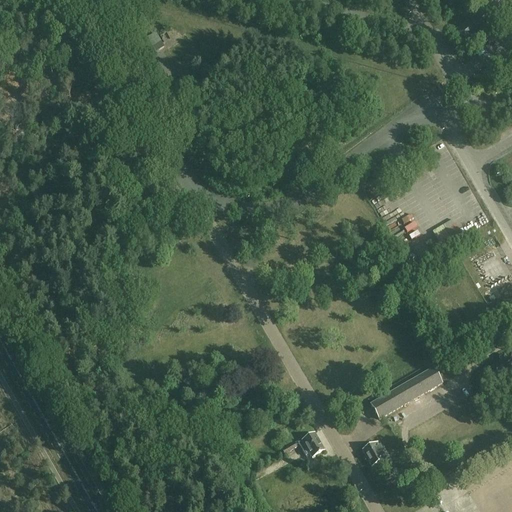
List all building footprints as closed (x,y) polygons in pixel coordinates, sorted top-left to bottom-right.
[(495,20),(485,9),(453,34),(462,46),(495,20)] [(147,39),(155,52),(164,47),(156,34),(147,39)] [(147,63),(159,84),(173,76),(161,55),(147,63)] [(509,374),(511,371),(511,354),(511,353),(505,358),(504,356),(499,359),(501,362),(488,371),(494,381),(508,372),(509,374)] [(433,371),(372,406),(371,406),(379,420),(441,385),(433,371)] [(314,435),(299,444),(298,444),(305,456),(309,454),(312,459),(324,452),(314,435)] [(363,452),(372,467),(386,459),(382,453),(383,452),(378,443),(363,452)] [(297,448),(294,444),(282,451),(280,452),(283,456),(285,455),(285,456),(291,452),(291,451),(297,448)] [(247,487),(241,490),(248,501),(253,498),(247,487)]
